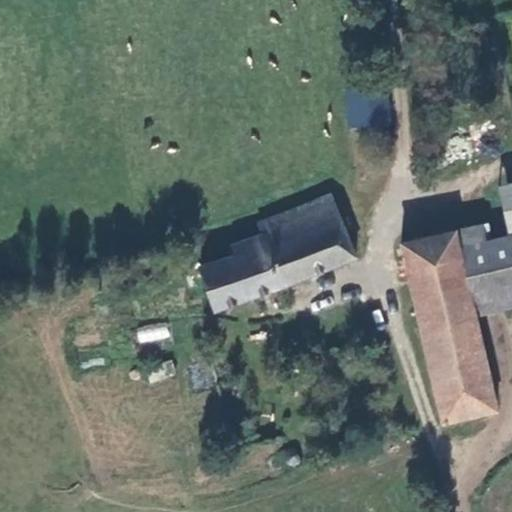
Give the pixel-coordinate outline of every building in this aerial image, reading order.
[(389,88),(346,86),(345,126),(388,127),(389,88)] [(218,315),(358,263),(333,198),(254,227),(256,234),(231,243),(235,253),(199,266),(218,315)] [(511,304),(511,243),(493,248),(490,233),(458,240),(475,313),(511,304)] [(404,252),(443,431),(498,419),(475,313),(458,240),(404,252)] [(135,326),(137,342),(168,338),(166,322),(135,326)] [(147,364),(150,381),(176,376),(173,360),(147,364)]
